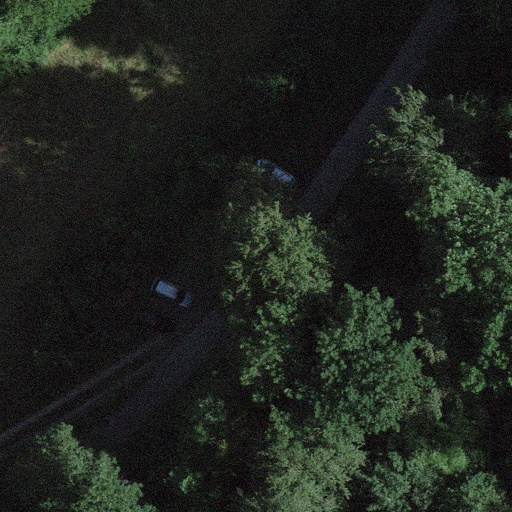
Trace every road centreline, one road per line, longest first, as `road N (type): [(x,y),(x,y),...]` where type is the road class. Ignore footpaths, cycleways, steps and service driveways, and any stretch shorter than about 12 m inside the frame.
road 1 (unclassified): [(39,511),(291,235),(452,0)]
road 2 (track): [(0,450),(211,328)]
